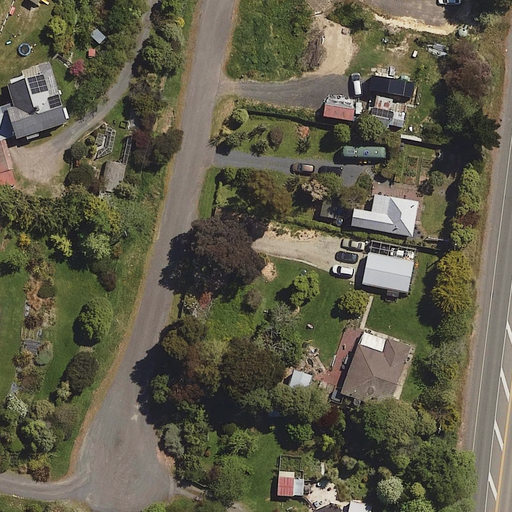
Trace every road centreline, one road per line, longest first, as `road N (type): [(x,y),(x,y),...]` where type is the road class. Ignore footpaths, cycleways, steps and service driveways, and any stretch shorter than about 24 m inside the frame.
road 1 (residential): [(121,468),(224,0)]
road 2 (trunk): [(493,511),(511,373)]
